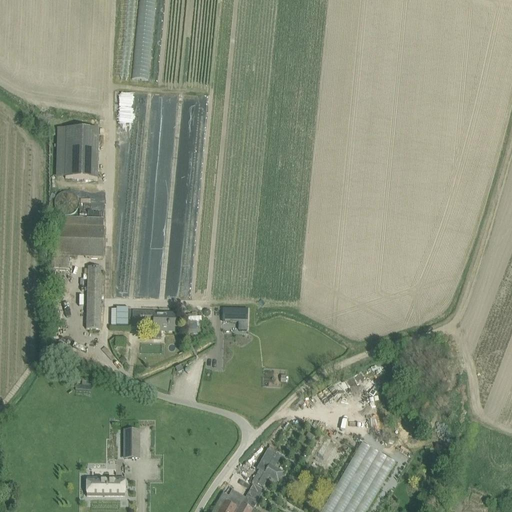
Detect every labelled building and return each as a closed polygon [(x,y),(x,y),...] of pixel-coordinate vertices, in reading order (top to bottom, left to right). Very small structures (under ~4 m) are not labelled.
[(137,0),(132,79),(150,81),(155,0),(137,0)] [(64,179),(97,180),(99,130),(66,129),(64,179)] [(102,259),(103,229),(53,228),(52,258),(69,258),(102,259)] [(100,330),(101,320),(102,269),(88,268),(86,330),(100,330)] [(116,308),(116,326),(128,326),(128,308),(116,308)] [(223,309),(222,323),(238,323),(238,331),(247,332),(248,310),(223,309)] [(134,318),(133,328),(147,329),(147,326),(153,326),(153,333),(161,333),(162,333),(162,332),(165,332),(164,333),(176,333),(176,322),(177,315),(154,315),(154,313),(134,312),(134,318)] [(122,365),(127,362),(123,357),(118,360),(122,365)] [(330,479),(348,447),(329,436),(310,468),(330,479)] [(125,445),(125,459),(139,459),(139,445),(125,445)] [(337,488),(322,511),(367,511),(395,464),(362,445),(337,488)] [(268,450),(256,469),(259,471),(264,474),(269,465),(275,454),(268,450)] [(87,479),(87,497),(125,498),(125,479),(87,479)] [(252,511),(253,511),(256,505),(232,491),(219,511),(252,511)]
